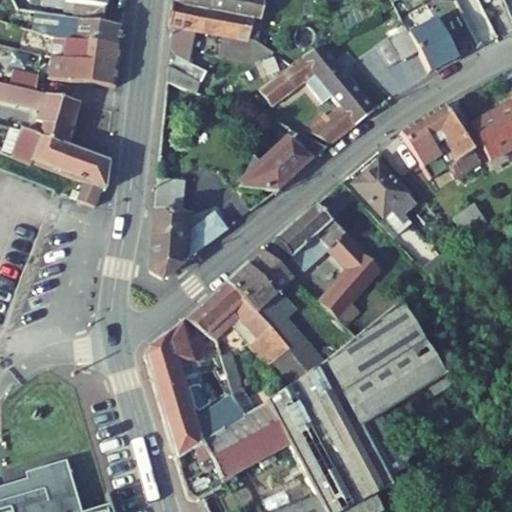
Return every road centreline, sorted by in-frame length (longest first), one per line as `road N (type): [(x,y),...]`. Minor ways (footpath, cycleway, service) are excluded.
road 1 (residential): [(118,313),(185,292),(377,130),(511,50)]
road 2 (tertiary): [(118,313),(152,0)]
road 3 (tertiary): [(165,511),(122,364),(118,313)]
